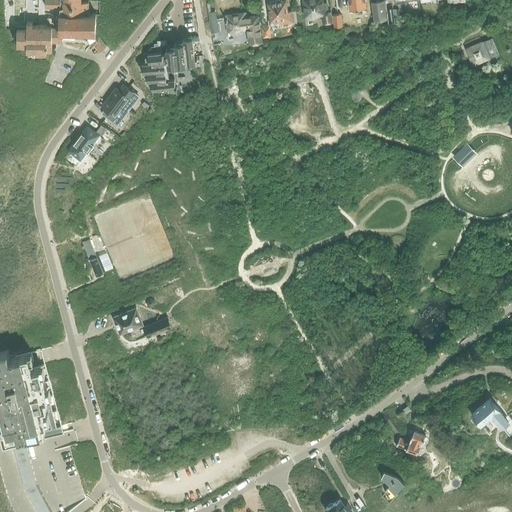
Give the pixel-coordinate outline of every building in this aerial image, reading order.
[(27,52),(36,52),(36,56),(46,56),(47,54),(52,54),(52,53),(52,41),(63,41),(63,38),(82,38),(88,40),(92,43),(100,52),(106,46),(98,38),(96,35),(96,32),(96,14),(88,13),(89,1),(81,1),(81,0),(45,0),(45,6),(60,6),(60,25),(33,24),(33,22),(27,21),(27,27),(18,27),(17,47),(27,47),(27,52)] [(317,18),(316,14),(322,14),(323,23),(332,22),(331,11),(328,11),(326,2),(322,3),(321,0),(303,0),(306,16),(307,16),(308,20),(317,18)] [(367,0),(347,0),(349,10),(366,7),(366,1),(368,1),(367,0)] [(268,3),(271,22),(279,21),(279,25),(295,23),(295,22),(293,11),(287,12),(285,1),(268,3)] [(384,1),(372,3),(374,19),(386,18),(384,1)] [(212,33),(215,32),(219,32),(215,11),(208,12),(212,33)] [(225,15),(227,32),(233,32),(233,34),(247,32),(249,43),(262,42),(258,16),(246,17),(245,12),(225,15)] [(341,14),(332,15),(334,27),(343,26),(341,14)] [(261,27),(263,38),(271,36),(269,25),(261,27)] [(151,81),(152,89),(176,87),(177,87),(177,86),(176,86),(175,77),(174,77),(173,64),(198,61),(197,58),(195,58),(192,37),(183,38),(183,42),(174,43),(175,46),(166,47),(166,51),(162,51),(148,53),(149,62),(142,63),(143,72),(147,72),(148,81),(151,81)] [(492,38),(482,43),(467,49),(473,64),(499,53),(492,38)] [(106,108),(102,113),(109,119),(111,121),(111,120),(112,121),(117,124),(127,111),(138,96),(123,85),(119,90),(116,88),(103,105),(106,108)] [(354,87),(352,90),(352,98),(354,101),(358,101),(361,98),(361,90),(358,87),(354,87)] [(93,144),(99,136),(104,134),(105,128),(101,124),(99,127),(95,133),(87,126),(77,139),(69,150),(81,160),(87,152),(88,152),(94,144),(93,144)] [(466,145),(454,156),(462,165),(474,153),(466,145)] [(99,256),(97,257),(90,240),(83,242),(89,258),(85,260),(88,269),(93,267),(96,275),(103,273),(103,272),(105,271),(99,256)] [(113,317),(120,334),(143,324),(136,308),(113,317)] [(168,317),(144,327),(147,336),(172,327),(168,317)] [(0,352),(0,417),(2,417),(3,421),(3,424),(0,425),(4,441),(12,439),(29,434),(32,433),(37,432),(57,427),(52,409),(46,387),(40,365),(33,368),(32,365),(31,362),(31,361),(38,359),(36,351),(29,352),(21,354),(13,356),(13,355),(11,355),(9,356),(8,353),(8,350),(0,352)] [(498,424),(499,423),(509,435),(511,432),(511,418),(508,415),(505,417),(489,399),(471,414),(482,426),(492,417),(498,424)] [(401,410),(404,414),(405,416),(411,411),(408,406),(404,408),(401,410)] [(396,446),(417,455),(420,456),(423,450),(419,449),(425,434),(414,430),(409,441),(400,437),(396,446)] [(25,488),(37,511),(51,511),(36,483),(26,442),(13,445),(25,488)] [(0,470),(0,511),(13,511),(9,504),(0,470)] [(384,471),(381,476),(390,484),(385,491),(387,494),(393,490),(394,491),(403,481),(399,477),(396,475),(384,471)] [(353,511),(348,502),(343,505),(340,500),(326,508),(328,511),(353,511)]
